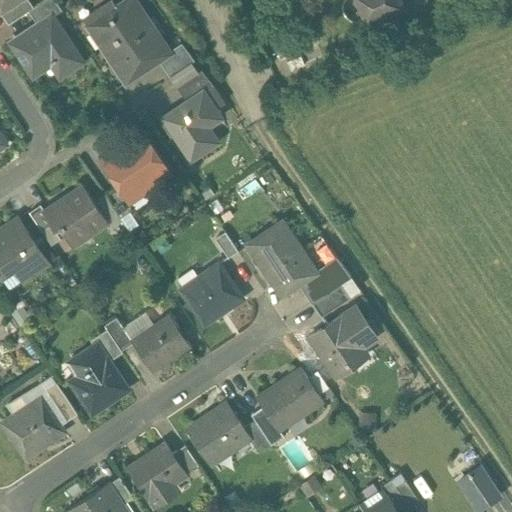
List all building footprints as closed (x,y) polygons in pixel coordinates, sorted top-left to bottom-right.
[(0,0),(0,9),(1,11),(16,0),(0,0)] [(29,0),(16,0),(1,11),(9,23),(29,9),(34,6),(29,0)] [(42,0),(34,6),(29,9),(38,23),(51,14),(52,15),(62,8),(56,0),(42,0)] [(170,51),(135,0),(125,0),(117,6),(119,10),(91,30),(125,82),(160,59),(170,52),(170,51)] [(399,0),(357,0),(368,22),(403,6),(399,0)] [(38,23),(11,41),(33,74),(55,60),(64,73),(82,60),(52,15),(51,14),(38,23)] [(182,43),(170,51),(170,52),(160,59),(171,75),(194,60),(182,43)] [(202,69),(177,86),(187,101),(203,90),(204,91),(213,85),(202,69)] [(187,101),(164,117),(191,159),(218,141),(208,126),(221,117),(204,91),(203,90),(187,101)] [(144,130),(100,159),(118,185),(129,201),(130,200),(172,172),(144,130)] [(45,209),(43,210),(53,224),(56,229),(60,226),(73,245),(109,221),(83,183),(45,209)] [(129,201),(118,185),(105,194),(120,217),(130,200),(129,201)] [(41,204),(30,211),(43,231),(53,224),(43,210),(45,209),(41,204)] [(18,216),(2,227),(3,229),(0,230),(0,272),(2,276),(15,267),(23,280),(49,262),(18,216)] [(283,221),(248,244),(282,294),(299,283),(316,271),(316,270),(283,221)] [(238,250),(225,231),(216,237),(228,257),(238,250)] [(336,256),(316,270),(316,271),(299,283),(312,302),(313,302),(341,283),(351,276),(336,256)] [(219,263),(181,288),(205,322),(242,297),(219,263)] [(341,283),(313,302),(321,315),(350,297),(341,283)] [(356,305),(310,335),(336,375),(354,364),(347,355),(357,348),(358,350),(377,337),(356,305)] [(169,312),(130,337),(133,341),(153,371),(191,346),(169,312)] [(130,337),(117,317),(105,324),(108,328),(122,349),(133,341),(130,337)] [(122,349),(108,328),(91,339),(94,344),(98,341),(110,359),(123,351),(122,349)] [(110,359),(98,341),(94,344),(69,361),(69,362),(74,359),(82,371),(70,379),(91,411),(109,399),(110,401),(129,388),(110,359)] [(301,366),(258,395),(264,405),(279,428),(280,428),(277,423),(300,408),(304,412),(323,400),(301,366)] [(56,380),(45,387),(67,420),(78,413),(56,380)] [(41,395),(3,421),(26,456),(65,430),(41,395)] [(227,401),(188,427),(212,462),(249,437),(250,436),(243,426),(227,401)] [(279,428),(264,405),(251,413),(255,419),(272,444),(284,435),(280,428),(279,428)] [(272,444),(255,419),(243,426),(250,436),(249,437),(260,452),(272,444)] [(166,442),(129,467),(155,505),(172,494),(167,485),(186,472),(173,452),(166,442)] [(199,464),(185,444),(173,452),(186,472),(199,464)] [(480,467),(461,480),(480,508),(499,495),(480,467)] [(401,472),(391,478),(396,486),(406,480),(401,472)] [(133,496),(120,475),(110,482),(123,503),(133,496)] [(391,478),(381,485),(390,498),(399,511),(400,511),(409,506),(396,486),(391,478)] [(108,480),(64,511),(109,511),(123,503),(110,482),(108,480)] [(419,499),(406,480),(396,486),(409,506),(419,499)] [(399,511),(390,498),(368,511),(399,511)] [(129,511),(123,503),(109,511),(129,511)]
